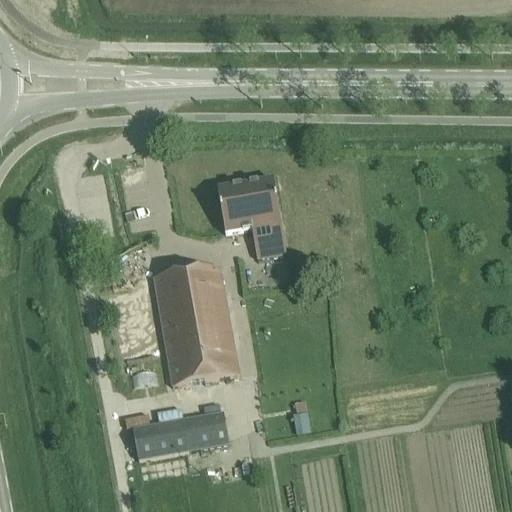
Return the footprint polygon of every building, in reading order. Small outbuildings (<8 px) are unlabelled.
[(129,176),(152,171),(150,159),(126,164),(129,176)] [(258,264),(286,259),(284,244),(277,202),(274,183),(226,191),(218,192),(226,238),(253,233),(258,264)] [(161,207),(156,189),(135,195),(139,213),(161,207)] [(238,379),(223,290),(220,270),(154,281),(173,390),(238,379)] [(145,296),(115,301),(131,392),(160,387),(145,296)] [(229,448),(223,417),(133,433),(138,464),(229,448)]
